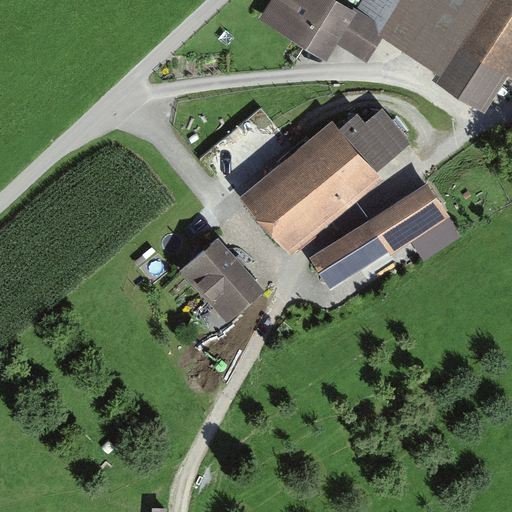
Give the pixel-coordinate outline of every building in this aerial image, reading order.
[(350,11),(333,0),(274,0),(262,20),(325,61),(338,42),(373,64),(391,36),(350,11)] [(483,111),(511,68),(511,0),(357,0),(350,11),(391,36),(439,69),(433,78),(483,111)] [(264,140),(280,125),(261,106),(204,159),(234,190),(275,152),(264,140)] [(400,152),(411,143),(384,110),(364,127),(355,117),(338,131),(333,125),(243,201),(292,259),(408,162),(400,152)] [(461,237),(429,187),(317,259),(336,289),(411,241),(424,261),(461,237)] [(265,291),(218,239),(182,271),(229,323),(265,291)]
